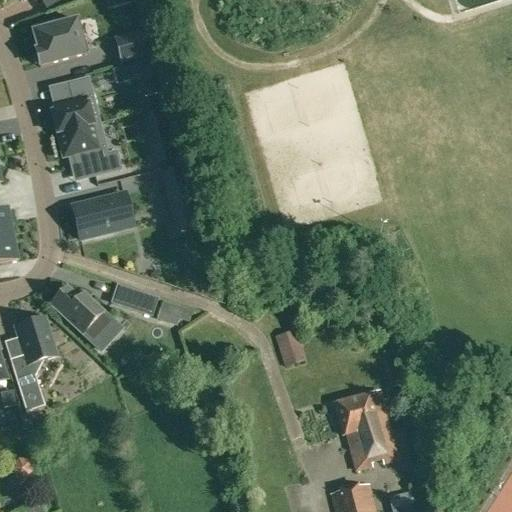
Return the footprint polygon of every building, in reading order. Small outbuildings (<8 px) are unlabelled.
[(137,0),(106,0),(110,10),(138,3),(137,0)] [(39,70),(85,57),(76,21),(49,28),(48,23),(30,28),(36,50),(34,51),(39,70)] [(146,32),(114,40),(121,65),(153,56),(146,32)] [(152,74),(148,60),(136,63),(139,77),(152,74)] [(55,136),(98,125),(85,81),(63,86),(68,104),(47,109),(55,136)] [(107,156),(98,125),(55,136),(62,160),(71,158),(74,169),(83,167),(86,177),(95,175),(96,177),(121,171),(116,153),(107,156)] [(171,133),(149,138),(156,165),(177,160),(171,133)] [(124,195),(72,208),(80,241),(116,232),(113,222),(130,218),(124,195)] [(188,198),(169,203),(176,232),(196,227),(188,198)] [(0,238),(10,237),(5,211),(0,212),(0,238)] [(10,237),(0,238),(0,265),(14,263),(10,237)] [(112,304),(151,317),(157,300),(117,287),(112,304)] [(50,305),(82,336),(103,314),(83,295),(78,299),(66,288),(50,305)] [(165,309),(160,325),(178,331),(183,315),(165,309)] [(44,320),(15,329),(24,357),(9,361),(26,414),(44,408),(35,378),(43,362),(56,358),(44,320)] [(286,368),(307,361),(296,330),(275,337),(286,368)] [(0,393),(0,395),(2,407),(15,404),(12,392),(0,393)] [(383,464),(396,461),(380,394),(335,404),(343,436),(347,435),(356,472),(372,468),(371,463),(382,461),(383,464)] [(33,463),(17,466),(20,478),(36,475),(33,463)] [(335,511),(374,511),(368,486),(331,495),(335,511)] [(416,511),(413,500),(390,506),(391,511),(416,511)]
